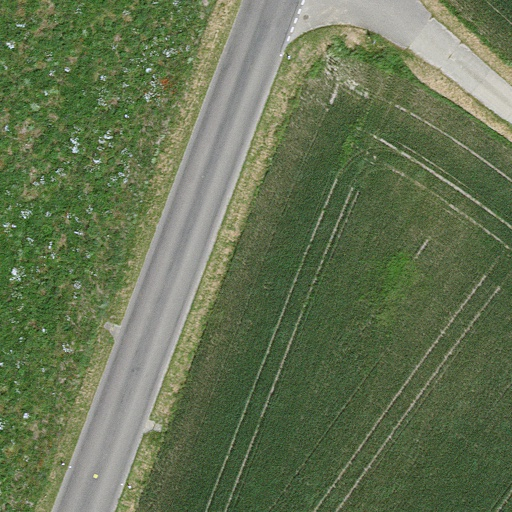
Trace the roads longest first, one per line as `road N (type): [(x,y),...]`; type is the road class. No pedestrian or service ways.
road 1 (tertiary): [(85,511),(280,0)]
road 2 (track): [(379,0),(511,106)]
